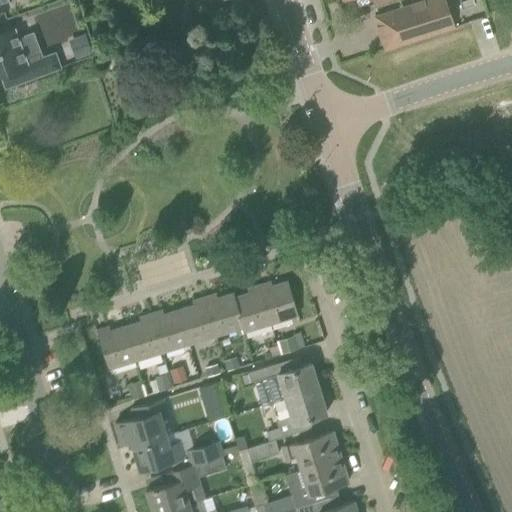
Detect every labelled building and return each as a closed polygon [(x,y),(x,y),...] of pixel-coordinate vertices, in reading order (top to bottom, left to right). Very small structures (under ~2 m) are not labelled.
[(383,50),(455,28),(445,0),(419,0),(373,15),(383,50)] [(54,51),(25,62),(13,27),(0,32),(0,74),(4,86),(59,66),(54,51)] [(70,41),(77,58),(92,52),(85,35),(70,41)] [(185,72),(178,51),(156,58),(163,79),(185,72)] [(258,284),(270,323),(298,314),(287,280),(272,285),(270,281),(258,284)] [(232,292),(244,331),(270,323),(258,284),(247,288),(248,292),(234,296),(233,292),(232,292)] [(204,296),(216,335),(241,327),(243,331),(244,331),(232,292),(217,297),(215,293),(204,296)] [(189,343),(216,335),(204,296),(192,300),(193,304),(179,309),(189,343)] [(151,313),(162,351),(189,343),(179,309),(163,313),(162,309),(151,313)] [(125,325),(136,359),(162,351),(151,313),(138,316),(140,321),(125,325)] [(108,368),(127,362),(136,359),(125,325),(110,330),(108,326),(96,329),(108,368)] [(283,353),(296,349),(293,336),(279,341),(283,353)] [(270,355),(279,352),(276,343),(267,345),(270,355)] [(223,361),(226,370),(239,366),(236,357),(223,361)] [(268,386),(272,402),(318,387),(311,362),(279,372),(276,363),(247,372),(250,381),(253,381),(267,376),(270,385),(268,386)] [(164,363),(156,366),(158,373),(167,371),(164,363)] [(207,376),(219,372),(217,364),(204,368),(207,376)] [(186,380),(182,366),(170,370),(174,383),(186,380)] [(155,377),(159,391),(170,387),(166,373),(155,377)] [(261,405),(272,402),(268,386),(270,385),(267,376),(253,381),(261,405)] [(126,385),(131,400),(144,396),(140,381),(126,385)] [(276,420),(278,427),(265,431),(268,440),(274,438),(274,439),(292,433),(289,424),(326,412),(318,387),(272,402),(273,402),(270,407),(273,416),(278,420),(276,420)] [(131,440),(132,444),(165,434),(159,417),(167,415),(162,397),(131,406),(134,416),(115,422),(121,443),(131,440)] [(220,404),(205,409),(209,420),(224,416),(220,404)] [(175,431),(165,434),(132,444),(140,469),(159,463),(181,457),(180,454),(183,454),(175,431)] [(297,456),(300,468),(340,456),(332,431),(282,447),(286,459),(297,456)] [(235,444),(237,450),(247,447),(243,435),(233,438),(235,444)] [(249,461),(278,451),(274,439),(274,438),(268,440),(247,447),(237,450),(241,463),(249,461)] [(192,464),(220,455),(216,442),(186,452),(190,464),(192,464)] [(237,450),(235,444),(222,448),(224,454),(237,450)] [(224,468),(220,455),(192,464),(190,464),(168,471),(170,480),(145,488),(152,511),(154,511),(203,497),(196,477),(224,468)] [(348,481),(340,456),(300,468),(284,473),(290,494),(291,494),(295,506),(317,500),(336,494),(334,485),(348,481)] [(290,494),(254,505),(256,511),(276,511),(278,511),(295,506),(291,494),(290,494)] [(356,511),(353,500),(339,504),(336,494),(317,500),(295,506),(296,511),(356,511)] [(216,511),(215,508),(205,511),(201,499),(203,498),(203,497),(154,511),(216,511)]
